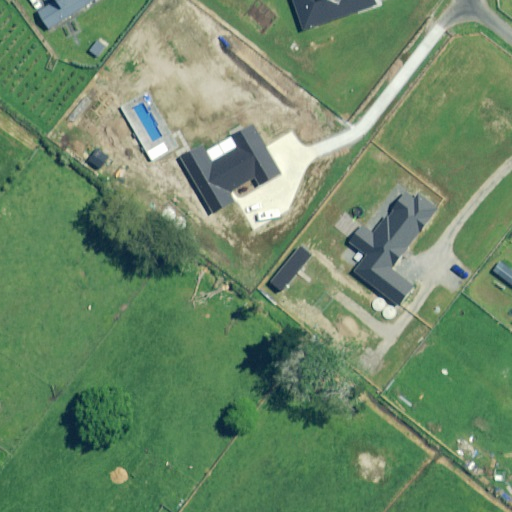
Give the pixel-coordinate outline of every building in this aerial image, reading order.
[(59,0),(40,13),(50,29),(95,0),(59,0)] [(293,0),(304,29),(378,3),(376,0),(293,0)] [(99,40),(90,51),(98,57),(107,46),(99,40)] [(202,144),(181,156),(214,212),(234,200),(229,192),(256,176),(261,185),(282,173),(253,124),(233,136),(239,146),(212,161),(202,144)] [(391,268),(438,208),(419,194),(415,198),(407,192),(375,234),(363,225),(351,241),(368,254),(355,271),(400,305),(415,286),(391,268)] [(511,270),(500,261),(494,270),(511,284),(511,270)] [(345,302),(326,291),(311,316),(330,327),(345,302)]
